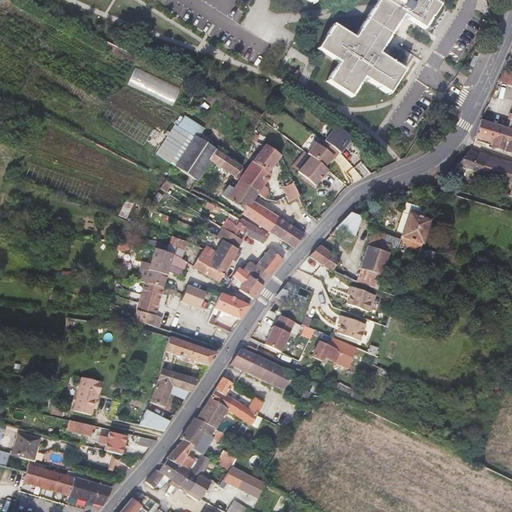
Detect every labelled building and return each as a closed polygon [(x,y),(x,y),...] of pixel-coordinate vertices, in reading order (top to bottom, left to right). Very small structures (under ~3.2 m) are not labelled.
[(307,0),(313,4),(314,0),(378,0),(379,0),(375,9),(373,8),(358,31),(359,33),(354,40),(330,24),(315,48),(339,63),(334,71),(333,70),(327,82),(351,98),(358,87),(357,85),(362,78),(376,87),(376,88),(387,95),(403,71),(392,63),(391,65),(377,55),(381,48),(380,47),(395,23),(397,23),(402,17),(423,30),(438,7),(428,0),(307,0)] [(172,105),(179,87),(133,67),(126,84),(172,105)] [(511,86),(511,115),(508,127),(511,128),(511,73),(504,70),(498,82),(511,86)] [(511,128),(508,127),(480,119),(475,136),(490,141),(489,143),(492,144),(493,141),(511,147),(511,128)] [(326,137),(324,140),(338,150),(340,152),(350,138),(334,126),(332,128),(329,129),(325,134),(326,137)] [(254,131),(250,140),(259,144),(263,134),(254,131)] [(173,165),(196,179),(208,161),(215,150),(192,135),(173,165)] [(307,154),(310,156),(324,167),(333,155),(334,156),(338,150),(324,140),(320,136),(307,154)] [(266,172),(278,156),(262,146),(244,171),(239,167),(233,177),(232,178),(236,180),(246,187),(256,193),(257,193),(265,200),(268,196),(265,194),(265,192),(261,188),(270,175),(266,172)] [(208,161),(233,177),(239,167),(240,166),(215,150),(208,161)] [(479,153),(469,150),(462,159),(473,163),(483,167),(485,161),(477,158),(479,153)] [(485,161),(487,153),(480,151),(479,153),(477,158),(485,161)] [(511,160),(487,153),(485,161),(483,167),(502,172),(503,173),(511,175),(511,160)] [(324,167),(310,156),(297,172),(315,186),(322,176),(323,177),(329,170),(324,167)] [(501,177),(502,172),(483,167),(473,163),(462,159),(454,169),(460,171),(462,168),(466,169),(466,171),(469,171),(470,170),(493,177),(498,176),(501,177)] [(502,178),(511,181),(511,175),(503,173),(502,178)] [(281,193),(285,199),(287,203),(298,198),(293,187),(289,178),(281,193)] [(162,179),(159,190),(167,193),(170,181),(162,179)] [(223,199),(243,212),(250,202),(256,193),(246,187),(236,180),(223,199)] [(161,195),(157,192),(148,208),(153,210),(161,195)] [(124,199),(120,210),(129,213),(133,203),(124,199)] [(205,206),(213,211),(215,207),(208,202),(205,206)] [(241,215),(268,232),(277,218),(250,202),(243,212),(241,215)] [(402,213),(408,215),(411,205),(405,203),(402,213)] [(402,234),(401,237),(422,243),(429,220),(426,220),(429,211),(411,205),(408,215),(402,213),(396,232),(402,234)] [(362,218),(351,213),(335,229),(340,231),(355,236),(362,218)] [(241,233),(245,235),(254,240),(259,230),(236,218),(234,222),(226,218),(222,226),(221,227),(225,230),(230,232),(238,237),(241,233)] [(268,232),(294,249),(294,248),(299,243),(304,236),(277,218),(268,232)] [(340,231),(335,229),(325,240),(329,242),(340,231)] [(259,230),(254,240),(260,243),(262,244),(267,235),(259,230)] [(241,242),(242,240),(238,237),(230,232),(226,238),(239,246),(241,242)] [(372,232),(360,269),(381,276),(391,248),(396,250),(399,241),(372,232)] [(190,249),(192,243),(175,237),(174,243),(181,246),(175,254),(184,260),(187,255),(190,249)] [(422,243),(401,237),(399,241),(396,250),(413,256),(417,257),(422,243)] [(206,247),(205,247),(201,255),(211,261),(209,265),(223,274),(228,267),(231,263),(233,259),(237,252),(239,249),(237,248),(224,240),(215,253),(206,247)] [(329,254),(319,246),(309,256),(319,265),(329,254)] [(168,273),(182,278),(187,263),(183,260),(184,260),(175,254),(155,248),(151,260),(149,268),(141,267),(137,282),(145,283),(146,283),(164,288),(168,273)] [(277,269),(282,261),(269,251),(258,265),(271,276),(277,269)] [(241,255),(237,252),(233,259),(236,261),(241,255)] [(339,262),(329,254),(319,265),(330,274),(339,262)] [(144,258),(141,267),(149,268),(151,260),(144,258)] [(218,282),(222,275),(223,274),(209,265),(198,259),(193,266),(218,282)] [(262,287),(271,276),(258,265),(255,269),(249,264),(243,273),(262,287)] [(242,285),(238,291),(252,300),(255,295),(262,287),(243,273),(238,269),(235,273),(232,277),(242,285)] [(381,276),(360,269),(355,282),(379,290),(381,285),(383,279),(381,276)] [(154,318),(164,288),(146,283),(145,283),(136,312),(134,312),(133,315),(135,316),(133,322),(157,330),(161,320),(154,318)] [(292,293),(295,285),(287,283),(276,298),(299,307),(303,297),(292,293)] [(196,309),(203,293),(187,286),(179,302),(196,309)] [(203,293),(217,299),(220,294),(206,287),(203,293)] [(376,296),(351,288),(349,296),(351,297),(348,305),(370,313),(376,296)] [(229,315),(240,320),(241,318),(249,306),(220,294),(217,299),(213,309),(224,313),(223,316),(227,317),(229,315)] [(265,346),(281,354),(294,324),(280,317),(275,328),(274,328),(265,346)] [(359,342),(366,327),(342,317),(338,325),(341,326),(337,334),(359,342)] [(234,328),(210,318),(207,324),(230,334),(234,328)] [(184,359),(190,361),(208,366),(217,353),(203,349),(174,340),(169,338),(164,352),(164,353),(184,359)] [(365,369),(368,363),(354,357),(353,359),(328,347),(323,358),(334,363),(335,361),(350,369),(353,364),(365,369)] [(241,350),(231,366),(248,375),(256,357),(241,350)] [(256,357),(248,375),(282,392),(291,374),(258,358),(256,357)] [(197,380),(160,370),(156,382),(189,391),(197,380)] [(103,383),(82,377),(73,410),(91,415),(96,399),(97,394),(99,395),(103,383)] [(230,385),(231,382),(223,379),(210,399),(197,419),(214,428),(223,416),(256,431),(261,421),(255,418),(256,416),(259,410),(250,406),(229,396),(231,392),(228,391),(231,385),(230,385)] [(168,395),(186,400),(191,392),(189,391),(156,382),(149,403),(164,407),(168,395)] [(256,395),(250,406),(259,410),(260,407),(264,399),(258,396),(256,395)] [(52,407),(50,413),(62,416),(63,410),(52,407)] [(143,412),(137,426),(164,431),(168,425),(173,418),(143,412)] [(218,440),(221,434),(214,430),(214,428),(197,419),(195,418),(187,429),(180,440),(181,440),(192,446),(190,450),(194,452),(201,456),(204,451),(196,446),(205,433),(218,440)] [(92,435),(94,426),(70,421),(67,430),(92,435)] [(108,433),(104,451),(121,455),(126,437),(108,433)] [(18,436),(14,456),(34,461),(39,441),(18,436)] [(80,444),(90,445),(91,438),(81,436),(80,444)] [(139,446),(151,449),(157,441),(140,437),(139,446)] [(167,458),(168,459),(179,465),(190,450),(192,446),(181,440),(174,449),(167,458)] [(213,454),(218,449),(210,442),(206,448),(213,454)] [(172,481),(179,486),(189,471),(195,461),(190,459),(194,452),(190,450),(179,465),(169,479),(172,481)] [(218,460),(230,468),(236,460),(223,452),(218,460)] [(6,454),(4,454),(0,466),(6,468),(9,458),(6,454)] [(201,456),(195,465),(203,470),(209,461),(201,456)] [(163,476),(169,479),(179,465),(168,459),(157,472),(155,471),(146,482),(144,483),(152,489),(161,478),(163,476)] [(200,475),(203,470),(195,465),(191,472),(189,471),(179,486),(180,487),(188,492),(199,476),(200,475)] [(51,491),(70,496),(74,479),(50,472),(27,466),(25,473),(23,482),(51,491)] [(224,476),(243,487),(249,477),(230,468),(227,472),(224,476)] [(188,492),(200,499),(210,483),(199,476),(188,492)] [(258,494),(264,484),(261,483),(249,477),(243,487),(258,494)] [(89,483),(74,479),(70,496),(102,505),(111,489),(109,488),(111,483),(91,478),(89,483)] [(136,511),(141,507),(130,499),(120,511),(119,511),(136,511)]
